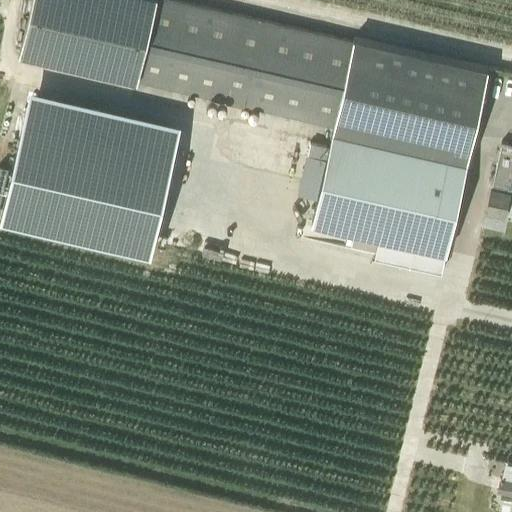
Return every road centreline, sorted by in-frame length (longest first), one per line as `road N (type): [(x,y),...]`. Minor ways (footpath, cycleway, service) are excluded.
road 1 (unknown): [(441,290),(276,231),(192,141)]
road 2 (unknown): [(233,0),(505,56)]
road 3 (unknown): [(505,56),(441,290)]
